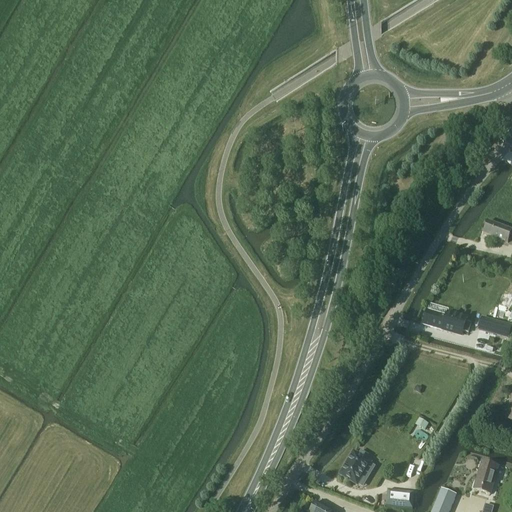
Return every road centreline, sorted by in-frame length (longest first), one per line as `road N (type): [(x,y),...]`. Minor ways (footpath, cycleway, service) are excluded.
road 1 (unclassified): [(511,138),(460,206),(269,511)]
road 2 (primary): [(352,129),(310,332),(240,511)]
road 3 (primary): [(250,511),(318,352),(373,136)]
